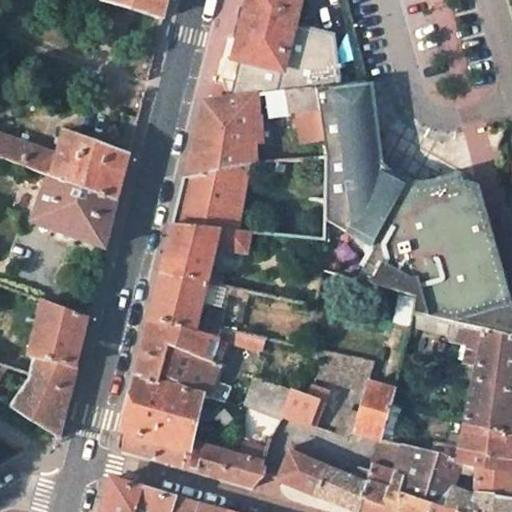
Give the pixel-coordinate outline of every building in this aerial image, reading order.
[(102,0),(102,2),(163,20),(168,2),(168,0),(102,0)] [(342,82),(335,33),(294,22),(299,0),(249,0),(243,27),(235,58),(240,59),(231,96),(237,95),(314,86),(342,82)] [(318,109),(322,137),(326,158),(327,158),(377,155),(376,155),(378,136),(377,120),(372,102),(367,90),(366,79),(342,82),(314,86),(318,109)] [(260,116),(298,111),(318,109),(314,86),(237,95),(234,148),(191,158),(189,167),(186,178),(255,162),(252,144),(260,143),(260,116)] [(198,130),(191,158),(234,148),(237,95),(231,96),(206,99),(198,130)] [(298,111),(302,139),(302,140),(322,137),(318,109),(298,111)] [(130,156),(64,132),(58,154),(0,134),(0,158),(49,176),(118,202),(130,156)] [(326,221),(374,251),(357,280),(414,296),(433,183),(422,186),(415,189),(384,170),(387,163),(383,162),(380,160),(377,155),(327,158),(326,221)] [(255,162),(186,178),(182,196),(175,225),(251,232),(326,240),(326,221),(327,158),(326,158),(255,162)] [(32,222),(107,249),(111,231),(118,202),(49,176),(32,222)] [(433,183),(414,296),(414,315),(448,322),(460,325),(511,335),(511,292),(502,256),(482,186),(472,183),(459,181),(445,181),(433,183)] [(168,250),(162,274),(205,284),(206,282),(214,248),(229,252),(247,253),(251,232),(175,225),(168,250)] [(157,295),(151,322),(219,339),(223,328),(196,323),(204,292),(230,298),(232,288),(206,282),(205,284),(162,274),(157,295)] [(278,298),(280,288),(265,285),(263,294),(278,298)] [(247,301),(250,292),(232,288),(230,298),(247,301)] [(34,358),(76,371),(84,338),(89,319),(43,301),(29,356),(34,358)] [(445,335),(448,322),(414,315),(411,327),(445,335)] [(210,360),(219,339),(151,322),(144,347),(137,376),(203,393),(202,396),(206,397),(219,365),(210,360)] [(511,335),(460,325),(456,341),(468,344),(464,361),(477,364),(465,423),(511,434),(511,389),(511,390),(511,382),(511,335)] [(263,349),(266,337),(223,328),(219,339),(263,349)] [(34,358),(32,375),(71,390),(76,371),(34,358)] [(0,380),(10,366),(0,362),(0,380)] [(71,390),(32,375),(30,381),(12,407),(52,434),(59,438),(67,406),(71,390)] [(191,442),(202,396),(203,393),(137,376),(130,403),(123,431),(189,449),(191,442)] [(309,424),(318,401),(253,377),(245,403),(282,417),(283,415),(309,424)] [(380,439),(381,438),(395,389),(368,381),(352,432),(380,439)] [(511,434),(465,423),(460,447),(511,458),(511,434)] [(189,449),(123,431),(120,444),(120,447),(122,449),(154,458),(184,466),(189,449)] [(368,476),(358,511),(426,511),(428,503),(439,454),(430,451),(381,438),(380,439),(376,449),(368,476)] [(433,440),(430,451),(439,454),(458,458),(460,447),(433,440)] [(242,441),(238,455),(262,462),(266,447),(242,441)] [(189,449),(184,466),(193,469),(213,475),(221,477),(228,452),(191,442),(189,449)] [(293,447),(278,481),(294,487),(313,495),(325,467),(328,468),(330,462),(293,447)] [(458,472),(462,465),(475,467),(474,476),(472,492),(495,494),(494,496),(511,497),(511,458),(460,447),(458,458),(439,454),(428,503),(443,508),(452,486),(458,472)] [(238,455),(228,452),(221,477),(240,482),(255,486),(259,482),(263,477),(266,468),(261,467),(262,462),(238,455)] [(334,503),(357,511),(358,511),(368,476),(359,472),(356,480),(342,474),(344,468),(330,462),(328,468),(325,467),(313,495),(334,503)] [(458,472),(474,476),(475,467),(462,465),(458,472)] [(173,511),(179,497),(111,478),(103,507),(101,511),(173,511)] [(457,511),(511,511),(511,499),(511,497),(494,496),(495,494),(472,492),(472,494),(452,486),(443,508),(457,511)] [(195,511),(199,503),(188,500),(179,497),(173,511),(195,511)] [(199,503),(195,511),(222,511),(223,510),(209,506),(199,503)] [(457,511),(443,508),(428,503),(426,511),(457,511)]
